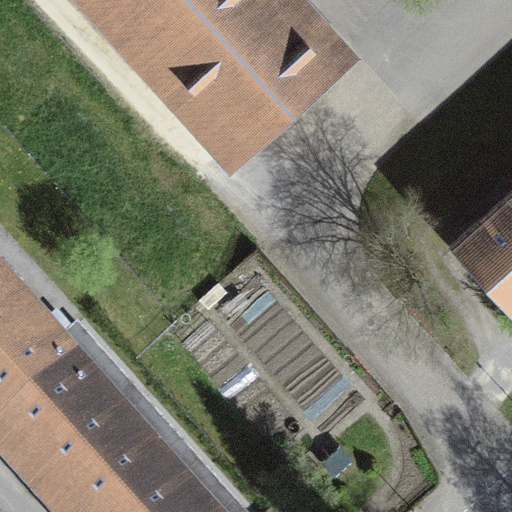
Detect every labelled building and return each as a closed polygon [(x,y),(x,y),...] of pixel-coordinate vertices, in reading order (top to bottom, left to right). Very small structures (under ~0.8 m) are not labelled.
[(114,0),(73,0),(222,165),(244,145),(114,0)] [(114,0),(244,145),(330,68),(268,0),(114,0)] [(308,0),(268,0),(330,68),(352,49),(308,0)] [(511,195),(459,244),(511,302),(511,195)] [(208,511),(0,278),(0,445),(59,511),(208,511)]
